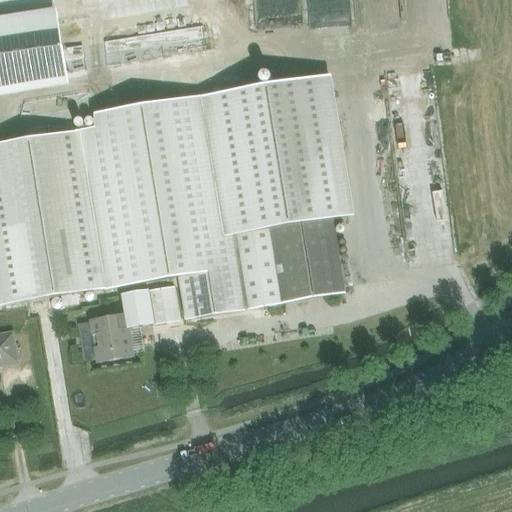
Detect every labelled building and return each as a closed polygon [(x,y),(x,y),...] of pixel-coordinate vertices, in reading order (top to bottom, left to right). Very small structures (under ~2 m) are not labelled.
[(57,11),(0,20),(0,97),(69,86),(57,11)] [(333,220),(341,219),(319,79),(287,84),(95,116),(96,130),(74,133),(81,177),(100,291),(100,292),(148,284),(179,279),(186,321),(244,312),(250,311),(281,306),(345,295),(333,220)] [(81,177),(74,133),(0,145),(0,283),(4,307),(61,298),(63,308),(78,306),(77,295),(100,291),(81,177)] [(133,359),(128,327),(152,323),(152,327),(179,322),(174,288),(122,297),(125,317),(90,322),(97,364),(133,359)] [(0,365),(16,363),(12,336),(0,337),(0,365)]
